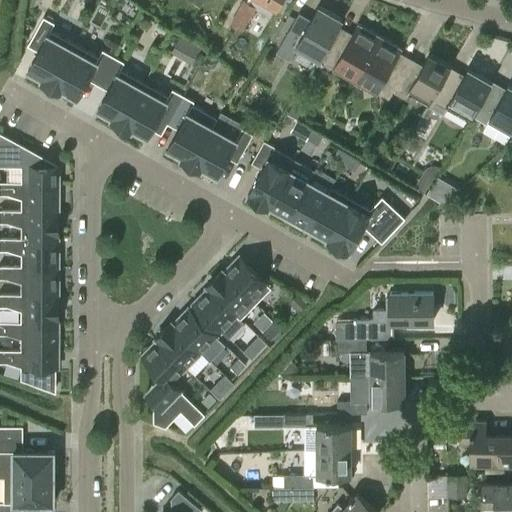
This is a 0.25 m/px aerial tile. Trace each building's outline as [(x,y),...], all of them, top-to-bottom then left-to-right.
[(231,24),(237,27),(251,4),(245,0),(231,24)] [(263,0),(278,8),(282,0),(263,0)] [(251,4),(237,27),(243,31),(257,8),(251,4)] [(335,32),(336,31),(343,19),(320,6),(312,20),(300,13),(277,52),(290,59),(297,47),(319,59),(324,50),(335,32)] [(52,83),(74,42),(50,29),(54,22),(43,16),(31,38),(41,44),(28,68),(42,76),(42,78),(52,83)] [(200,30),(195,21),(187,26),(193,35),(200,30)] [(324,50),(319,59),(332,66),(333,63),(357,77),(380,38),(357,24),(348,39),(335,32),(324,50)] [(188,60),(198,44),(178,33),(169,48),(188,60)] [(111,47),(108,52),(113,55),(116,50),(120,43),(110,37),(106,44),(111,47)] [(380,38),(357,77),(378,89),(376,92),(388,99),(403,72),(392,65),(401,50),(380,38)] [(74,42),(52,83),(62,89),(62,87),(77,95),(90,71),(101,77),(113,55),(108,52),(102,49),(99,56),(74,42)] [(447,74),(452,66),(430,53),(421,70),(408,63),(403,72),(388,99),(392,92),(409,102),(412,96),(429,106),(429,105),(447,74)] [(121,123),(144,81),(120,68),(124,61),(113,55),(101,77),(111,83),(98,107),(112,115),(111,117),(121,123)] [(447,74),(429,105),(442,114),(447,106),(471,119),(472,116),(473,116),(489,87),(488,87),(491,82),(468,69),(461,82),(447,74)] [(144,81),(121,123),(132,128),(132,127),(147,135),(160,110),(171,116),(183,94),(172,88),(168,95),(144,81)] [(489,87),(473,116),(487,125),(490,119),(511,131),(511,85),(509,84),(503,95),(489,87)] [(191,162),(213,125),(217,117),(192,103),(194,100),(183,94),(171,116),(181,122),(168,146),(182,154),(181,156),(191,162)] [(299,119),(304,110),(293,103),(288,113),(299,119)] [(213,125),(191,162),(201,167),(202,166),(217,174),(230,149),(241,155),(253,133),(242,127),(236,138),(213,125)] [(312,129),(308,137),(318,143),(323,135),(312,129)] [(25,164),(24,181),(59,181),(59,166),(1,133),(1,164),(25,164)] [(248,193),(268,205),(269,203),(294,159),(274,148),(275,146),(264,140),(252,162),(262,168),(248,193)] [(338,149),(334,157),(344,163),(349,155),(338,149)] [(344,163),(355,169),(359,161),(349,155),(344,163)] [(294,159),(269,203),(289,214),(308,180),(314,170),(294,159)] [(25,209),(59,209),(59,181),(24,181),(0,180),(0,192),(10,193),(25,197),(25,209)] [(308,180),(289,214),(289,215),(309,226),(328,191),(308,180)] [(457,189),(448,184),(438,201),(443,204),(457,189)] [(309,226),(328,236),(328,238),(351,197),(331,186),(328,191),(309,226)] [(371,208),(351,197),(328,238),(349,250),(363,224),(382,242),(405,217),(384,195),(371,208)] [(59,237),(59,209),(25,209),(0,209),(0,214),(0,220),(9,221),(24,226),(24,237),(59,237)] [(24,265),(59,265),(59,237),(24,237),(0,237),(0,247),(0,249),(9,249),(24,253),(24,265)] [(222,270),(256,302),(271,287),(239,255),(224,270),(223,269),(222,270)] [(24,293),(58,294),(59,265),(24,265),(0,264),(0,276),(8,277),(24,282),(24,293)] [(256,302),(222,270),(207,285),(241,318),(256,302)] [(241,318),(207,285),(208,287),(193,302),(222,330),(237,315),(240,318),(241,318)] [(24,321),(58,322),(58,294),(24,293),(0,293),(0,305),(9,305),(24,309),(24,321)] [(432,322),(432,294),(390,294),(390,322),(432,322)] [(290,303),(299,310),(306,302),(298,295),(290,303)] [(171,322),(201,351),(210,360),(218,352),(209,343),(217,336),(188,307),(173,322),(172,321),(171,322)] [(24,349),(58,349),(58,322),(24,321),(0,320),(0,332),(10,333),(24,337),(24,349)] [(281,327),(273,320),(263,330),(270,337),(281,327)] [(354,339),(366,338),(386,337),(386,320),(354,320),(354,339)] [(156,337),(186,366),(201,351),(171,322),(156,337)] [(142,354),(163,375),(172,381),(186,366),(156,337),(156,338),(157,339),(142,354)] [(266,343),(260,337),(250,347),(256,353),(266,343)] [(366,338),(354,339),(337,339),(336,351),(366,351),(366,338)] [(58,389),(58,349),(24,349),(0,348),(0,360),(9,361),(24,365),(25,376),(58,389)] [(370,377),(404,377),(404,350),(369,351),(370,377)] [(239,357),(230,366),(238,372),(246,364),(239,357)] [(287,374),(291,374),(298,365),(290,357),(281,368),(287,374)] [(224,374),(210,389),(219,398),(234,383),(224,374)] [(205,413),(172,381),(163,375),(143,395),(154,405),(154,421),(166,425),(180,410),(195,424),(205,413)] [(362,397),(370,397),(370,403),(405,402),(404,377),(370,377),(370,384),(362,384),(362,397)] [(217,398),(210,391),(202,399),(209,407),(217,398)] [(336,412),(367,412),(366,401),(337,401),(336,412)] [(303,424),(312,424),(312,413),(283,413),(283,425),(303,425),(303,424)] [(511,435),(486,436),(485,420),(464,420),(460,420),(460,443),(472,443),(472,464),(511,464),(511,435)] [(317,451),(351,451),(350,424),(317,425),(317,451)] [(22,425),(0,425),(0,475),(54,476),(54,450),(22,450),(22,425)] [(434,448),(446,447),(446,438),(434,438),(434,448)] [(351,451),(317,451),(318,476),(351,476),(351,451)] [(312,486),(313,474),(304,474),(283,474),(283,486),(312,486)] [(466,497),(466,475),(447,475),(447,497),(466,497)] [(0,511),(22,511),(23,502),(54,502),(54,476),(0,476),(3,477),(3,502),(0,501),(0,511)] [(511,511),(511,483),(483,483),(483,502),(496,502),(496,511),(511,511)] [(171,511),(198,511),(201,509),(179,489),(171,498),(170,498),(170,499),(171,499),(171,511)] [(377,511),(358,495),(346,508),(339,502),(329,511),(377,511)]
